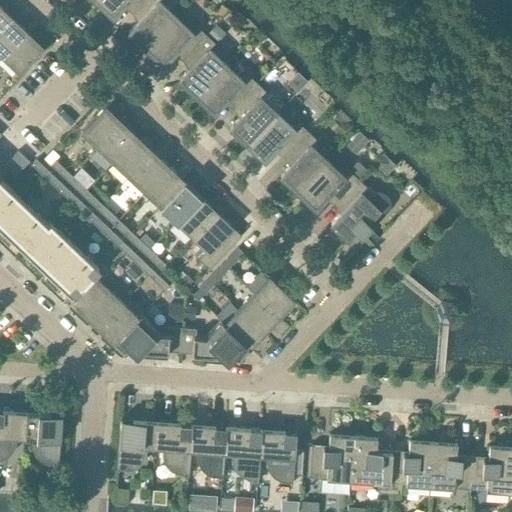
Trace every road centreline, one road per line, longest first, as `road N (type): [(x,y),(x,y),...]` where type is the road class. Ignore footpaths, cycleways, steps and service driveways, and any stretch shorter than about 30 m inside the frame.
road 1 (residential): [(94,56),(344,296)]
road 2 (residential): [(273,385),(511,399)]
road 3 (residential): [(94,374),(273,385)]
road 4 (residential): [(83,511),(94,374)]
road 5 (residential): [(0,152),(94,56)]
road 6 (residential): [(94,374),(0,284)]
